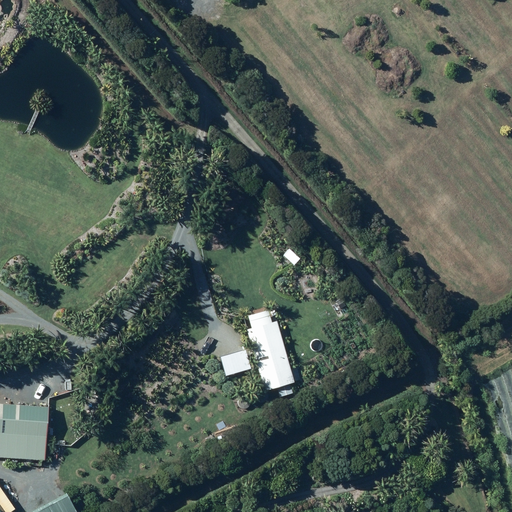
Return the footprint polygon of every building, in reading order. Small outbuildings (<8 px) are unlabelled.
[(55,190),(61,206),(95,192),(89,176),(55,190)] [(269,319),(266,308),(245,313),(248,326),(244,327),(261,391),(291,383),(274,318),(269,319)] [(159,355),(147,341),(119,365),(131,379),(159,355)] [(44,408),(0,405),(0,458),(41,461),(44,408)] [(72,511),(62,493),(25,511),(72,511)]
